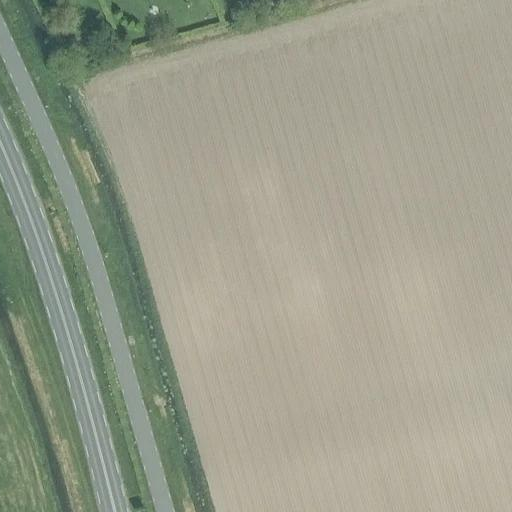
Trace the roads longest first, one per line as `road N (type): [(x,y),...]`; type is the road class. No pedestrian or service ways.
road 1 (unclassified): [(164,511),(95,268),(0,37)]
road 2 (primary): [(112,511),(64,327),(0,147)]
